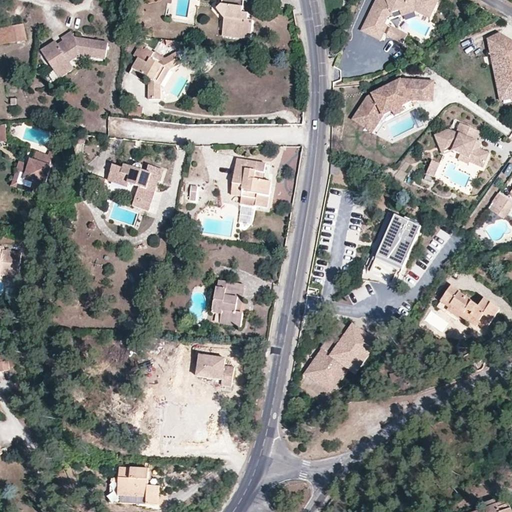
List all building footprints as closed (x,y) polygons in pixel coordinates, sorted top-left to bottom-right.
[(237,0),(221,0),(221,6),(216,10),(224,20),(222,35),(250,40),(253,22),(247,21),(248,15),(242,14),(244,1),(237,0)] [(384,0),(376,3),(359,29),(371,37),(375,32),(380,35),(385,28),(382,26),(386,20),(391,17),(390,15),(407,9),(408,11),(411,10),(416,8),(423,12),(422,12),(431,17),(438,4),(434,1),(434,0),(384,0)] [(407,9),(390,15),(391,17),(386,20),(382,26),(385,28),(388,23),(416,12),(429,20),(431,17),(422,12),(423,12),(416,8),(411,10),(408,11),(407,9)] [(22,24),(11,26),(0,28),(0,45),(26,40),(22,24)] [(406,35),(390,27),(388,30),(393,32),(393,33),(397,36),(395,40),(402,43),(406,35)] [(393,32),(388,30),(386,35),(395,40),(397,36),(393,33),(393,32)] [(380,35),(375,32),(371,37),(377,40),(380,35)] [(55,43),(39,52),(52,72),(58,68),(61,73),(71,67),(69,64),(64,57),(70,54),(74,60),(79,57),(105,61),(109,45),(75,40),(71,33),(61,39),(62,42),(65,46),(60,50),(57,45),(55,43)] [(511,41),(501,34),(488,40),(501,95),(511,92),(511,41)] [(143,51),(138,48),(133,56),(138,59),(130,74),(139,79),(141,75),(145,78),(148,79),(148,99),(159,100),(160,87),(169,70),(181,64),(175,53),(157,63),(150,59),(152,55),(143,51)] [(69,64),(74,60),(70,54),(64,57),(69,64)] [(73,70),(71,67),(61,73),(58,68),(52,72),(57,80),(73,70)] [(417,81),(403,80),(391,86),(394,90),(385,95),(383,91),(368,98),(356,123),(377,134),(386,116),(394,112),(396,117),(406,112),(404,107),(413,102),(415,100),(416,101),(417,81)] [(434,101),(435,81),(417,81),(416,101),(434,101)] [(394,90),(391,86),(383,91),(385,95),(394,90)] [(511,92),(501,95),(502,102),(511,99),(511,92)] [(416,107),(413,102),(404,107),(406,112),(416,107)] [(143,106),(130,105),(129,117),(142,119),(143,106)] [(480,132),(461,123),(456,133),(449,129),(435,135),(441,150),(449,147),(453,149),(452,150),(460,154),(470,158),(468,162),(481,168),(488,154),(478,150),(473,147),(475,142),(480,132)] [(36,152),(33,160),(36,161),(34,167),(29,165),(20,162),(17,172),(21,174),(25,176),(24,181),(32,183),(31,188),(41,191),(42,186),(45,187),(52,166),(50,165),(52,158),(49,157),(36,152)] [(467,164),(468,162),(470,158),(460,154),(457,160),(467,164)] [(438,162),(431,159),(424,173),(431,176),(435,170),(438,162)] [(232,196),(242,198),(243,194),(258,196),(257,207),(269,209),(273,184),(263,182),(266,165),(238,160),(232,196)] [(331,163),(330,174),(339,175),(339,164),(331,163)] [(158,184),(159,181),(151,179),(152,175),(142,171),(143,170),(143,169),(142,167),(141,166),(140,166),(140,165),(138,165),(137,166),(136,167),(134,169),(125,166),(124,169),(114,166),(109,181),(128,187),(129,184),(140,188),(155,192),(158,184)] [(164,173),(154,169),(152,175),(151,179),(159,181),(158,184),(160,184),(164,173)] [(40,195),(41,191),(31,188),(18,184),(21,174),(17,172),(12,188),(40,195)] [(102,193),(106,180),(91,176),(87,189),(102,193)] [(196,202),(198,187),(192,186),(189,201),(196,202)] [(152,203),(155,192),(140,188),(136,200),(141,202),(142,200),(152,203)] [(242,205),(257,207),(258,196),(243,194),(242,198),(242,205)] [(493,206),(489,212),(499,219),(509,205),(496,196),(490,204),(493,206)] [(149,212),(152,203),(142,200),(141,202),(136,200),(134,207),(149,212)] [(347,200),(345,208),(358,212),(360,204),(347,200)] [(421,228),(394,216),(390,226),(395,228),(386,249),(390,251),(387,260),(403,268),(421,228)] [(395,228),(390,226),(380,247),(386,249),(395,228)] [(19,277),(21,252),(4,250),(4,247),(0,246),(0,269),(1,270),(1,275),(19,277)] [(165,264),(154,263),(152,275),(163,276),(165,264)] [(23,279),(28,281),(31,270),(26,268),(23,279)] [(243,301),(245,287),(220,282),(218,289),(217,289),(213,314),(222,316),(221,324),(241,328),(243,315),(241,315),(236,314),(239,300),(243,301)] [(25,288),(15,287),(9,301),(23,303),(24,292),(25,288)] [(485,329),(499,310),(484,300),(479,308),(460,295),(461,294),(451,287),(437,307),(457,322),(460,319),(466,323),(467,321),(477,327),(479,325),(485,329)] [(378,345),(353,327),(331,358),(322,352),(306,374),(332,393),(350,366),(358,372),(378,345)] [(226,359),(200,356),(197,377),(223,381),(222,386),(232,387),(235,368),(225,367),(226,359)] [(405,379),(404,373),(390,374),(391,381),(405,379)] [(12,385),(9,375),(4,377),(7,386),(12,385)] [(90,384),(90,416),(117,416),(117,413),(133,413),(132,384),(90,384)] [(120,468),(119,482),(119,497),(147,499),(147,505),(147,506),(159,506),(160,487),(159,487),(159,481),(149,481),(149,470),(120,468)] [(115,504),(147,505),(147,499),(119,497),(119,482),(115,482),(115,504)] [(484,504),(485,508),(497,504),(496,500),(484,504)]
